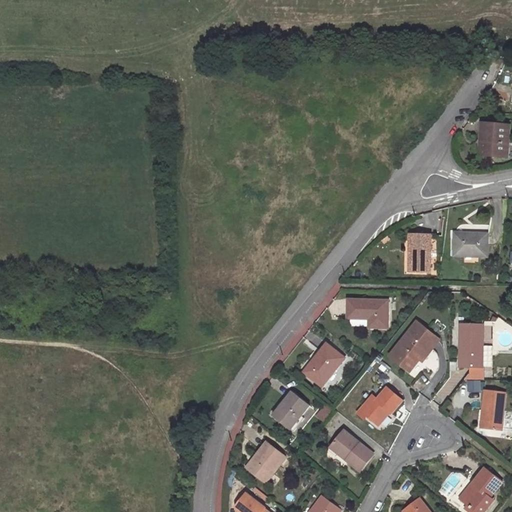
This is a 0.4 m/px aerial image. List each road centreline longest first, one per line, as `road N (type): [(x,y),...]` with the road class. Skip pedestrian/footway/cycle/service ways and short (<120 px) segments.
road 1 (residential): [(204,511),(207,474),(232,398),(377,209)]
road 2 (track): [(207,474),(180,458),(134,384),(104,360),(74,344),(0,338)]
road 3 (residential): [(417,159),(498,54)]
